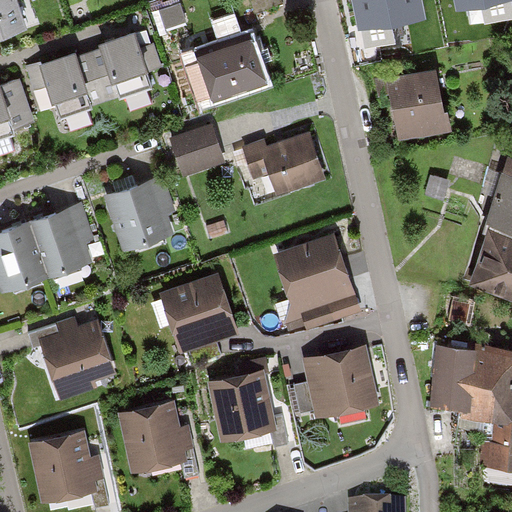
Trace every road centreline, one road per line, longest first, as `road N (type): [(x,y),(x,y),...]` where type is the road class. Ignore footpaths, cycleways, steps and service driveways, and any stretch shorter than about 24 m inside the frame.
road 1 (residential): [(322,0),(419,444)]
road 2 (residential): [(224,511),(419,444)]
